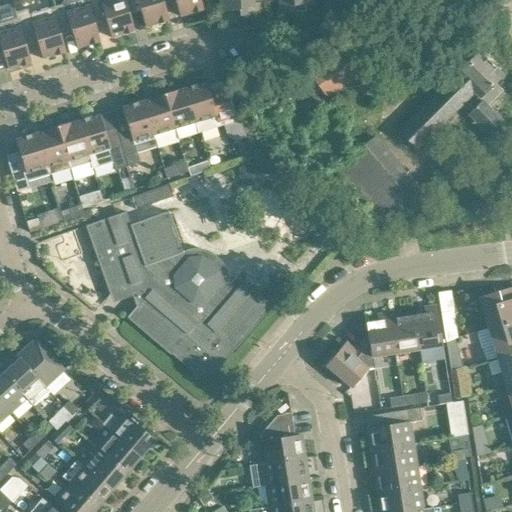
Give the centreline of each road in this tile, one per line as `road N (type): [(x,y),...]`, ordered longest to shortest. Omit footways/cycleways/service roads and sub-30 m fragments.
road 1 (unclassified): [(277,358),(332,302),(390,274),(511,254)]
road 2 (residential): [(204,447),(32,303)]
road 3 (residential): [(0,104),(203,50)]
road 4 (residential): [(344,511),(329,408),(277,358)]
